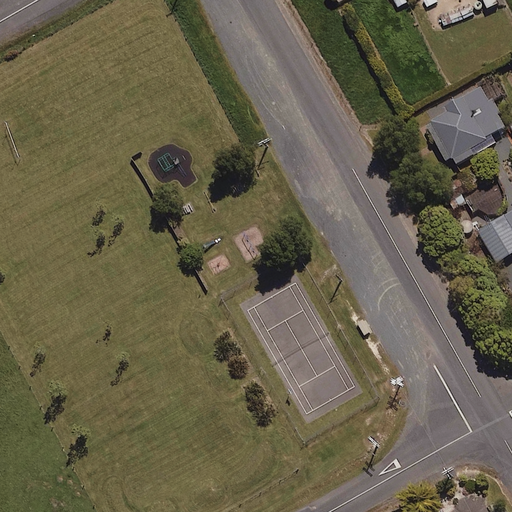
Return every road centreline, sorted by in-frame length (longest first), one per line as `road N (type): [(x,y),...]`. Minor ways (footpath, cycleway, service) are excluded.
road 1 (residential): [(259,0),(493,420)]
road 2 (residential): [(493,420),(327,511)]
